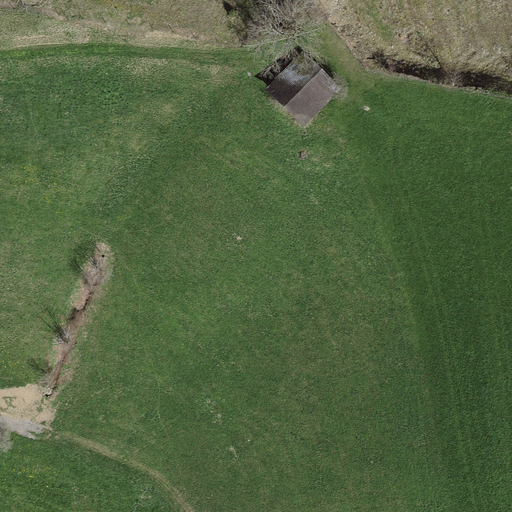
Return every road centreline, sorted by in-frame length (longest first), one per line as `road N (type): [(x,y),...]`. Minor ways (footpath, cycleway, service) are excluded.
road 1 (track): [(294,213),(146,414),(75,444),(0,431)]
road 2 (track): [(0,50),(280,49)]
